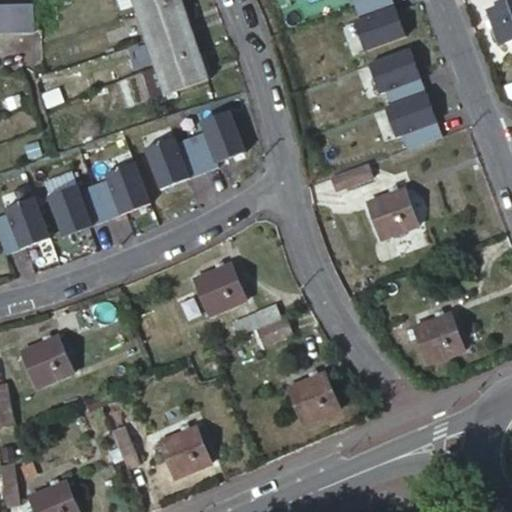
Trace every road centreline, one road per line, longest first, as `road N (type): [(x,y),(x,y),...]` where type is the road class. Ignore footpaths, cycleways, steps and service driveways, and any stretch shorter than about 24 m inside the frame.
road 1 (residential): [(0,300),(168,244),(289,182)]
road 2 (residential): [(289,182),(313,271),(391,388)]
road 3 (tertiary): [(265,511),(420,448),(481,445)]
road 4 (residential): [(235,0),(267,75),(289,182)]
road 5 (residential): [(498,147),(444,0)]
